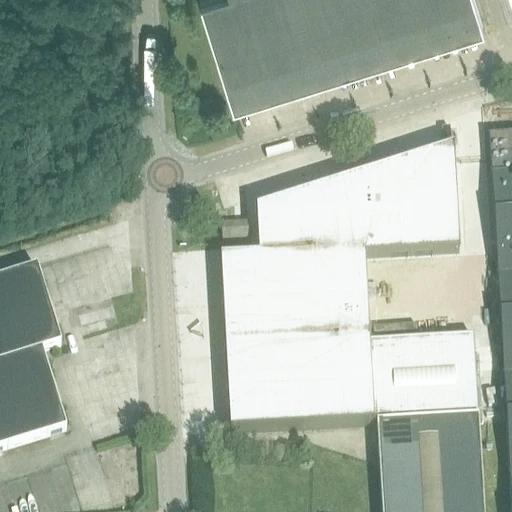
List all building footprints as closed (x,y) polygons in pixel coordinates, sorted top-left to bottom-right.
[(199,0),(232,105),(482,26),(473,0),(199,0)] [(511,511),(511,139),(489,141),(503,382),(511,511)] [(253,261),(220,263),(229,437),(375,429),(370,347),(369,347),(364,263),(459,258),(453,153),(255,215),(258,261),(253,261)] [(249,242),(248,226),(222,228),(223,243),(249,242)] [(0,453),(66,433),(42,354),(60,349),(35,272),(21,276),(0,282),(0,453)] [(473,341),(370,347),(375,429),(380,511),(481,511),(476,423),(478,423),(473,341)]
